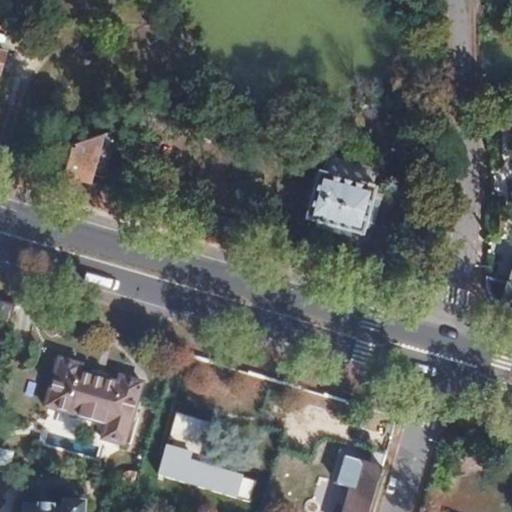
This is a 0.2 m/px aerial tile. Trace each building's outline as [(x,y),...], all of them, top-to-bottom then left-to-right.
[(89,183),(103,135),(95,137),(74,143),(64,176),(89,183)] [(364,233),(383,164),(330,149),(323,170),(321,170),(308,217),(364,233)] [(511,267),(508,280),(485,274),(485,279),(485,287),(487,293),(490,298),(495,301),(511,305),(511,267)] [(0,339),(7,342),(18,305),(0,299),(0,339)] [(102,440),(122,446),(141,383),(120,377),(118,385),(79,374),(82,366),(59,359),(44,408),(106,426),(102,440)] [(370,511),(376,494),(383,469),(346,459),(339,486),(351,489),(344,511),(370,511)] [(82,511),(83,504),(68,503),(67,511),(61,511),(31,511),(30,511),(82,511)]
